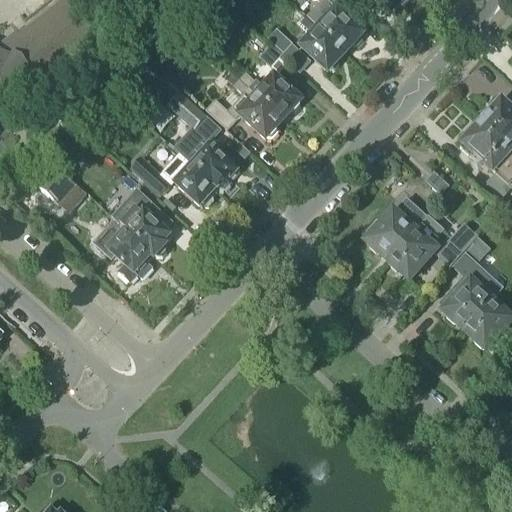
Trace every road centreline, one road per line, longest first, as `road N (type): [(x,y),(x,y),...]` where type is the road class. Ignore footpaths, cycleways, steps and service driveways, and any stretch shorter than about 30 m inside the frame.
road 1 (residential): [(264,253),(498,0)]
road 2 (residential): [(511,482),(264,253)]
road 3 (residential): [(156,369),(0,229)]
road 4 (residential): [(156,369),(264,253)]
